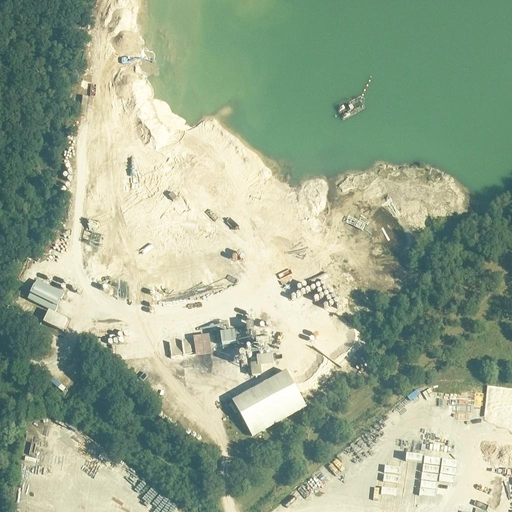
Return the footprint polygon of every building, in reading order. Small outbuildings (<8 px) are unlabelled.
[(148,192),(145,150),(118,152),(122,194),(148,192)] [(255,283),(250,269),(240,273),(245,286),(255,283)] [(230,280),(237,293),(246,289),(239,276),(230,280)] [(54,314),(64,294),(37,281),(27,300),(54,314)] [(220,289),(228,299),(235,293),(228,283),(220,289)] [(207,291),(194,295),(197,305),(210,301),(207,291)] [(68,321),(49,312),(43,323),(62,332),(68,321)] [(221,335),(222,347),(236,345),(235,333),(221,335)] [(111,348),(111,339),(100,340),(101,348),(111,348)] [(183,355),(185,348),(177,346),(175,353),(183,355)] [(186,353),(187,362),(197,361),(196,352),(186,353)] [(251,365),(252,377),(262,376),(261,368),(274,366),(273,355),(257,357),(258,364),(251,365)] [(233,402),(252,436),(305,407),(286,372),(233,402)] [(234,401),(225,380),(212,386),(221,407),(224,405),(229,415),(232,413),(228,403),(234,401)]
